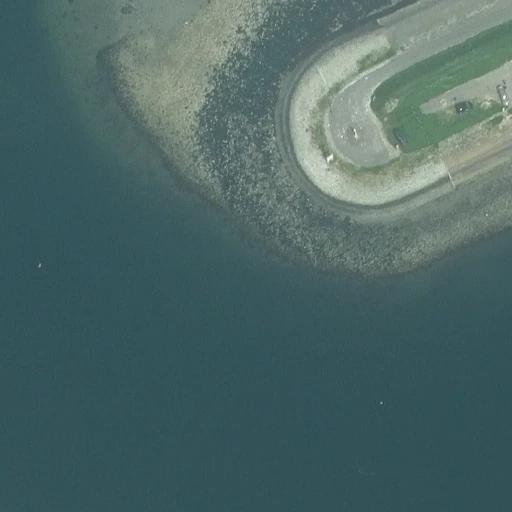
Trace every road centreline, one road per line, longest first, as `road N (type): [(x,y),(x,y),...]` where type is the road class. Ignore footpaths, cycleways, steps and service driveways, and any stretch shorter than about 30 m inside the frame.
road 1 (unclassified): [(356,84),(377,147),(357,158),(335,128),(339,101),(353,88)]
road 2 (unclassified): [(356,84),(511,10)]
